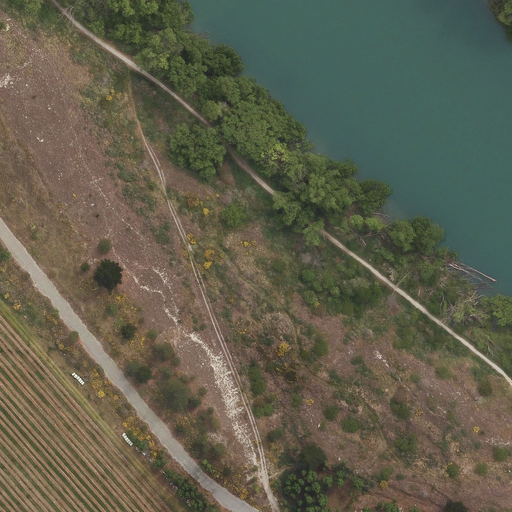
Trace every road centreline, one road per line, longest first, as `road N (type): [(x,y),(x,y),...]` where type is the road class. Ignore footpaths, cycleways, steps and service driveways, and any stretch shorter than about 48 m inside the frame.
road 1 (unclassified): [(0,218),(147,402),(227,495),(252,511)]
road 2 (track): [(183,511),(0,307)]
